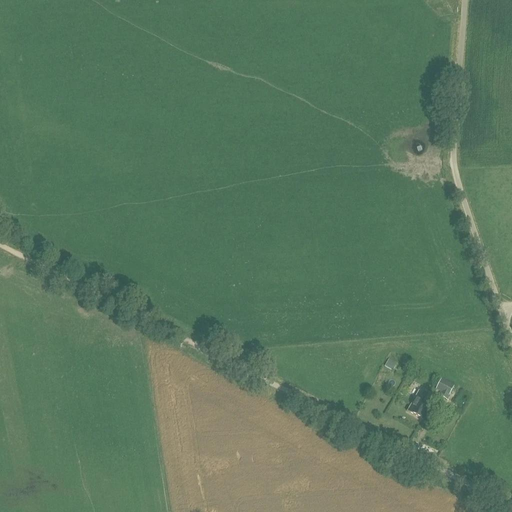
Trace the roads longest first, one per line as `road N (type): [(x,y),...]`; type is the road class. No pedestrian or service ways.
road 1 (track): [(421,459),(0,243)]
road 2 (unclassified): [(499,308),(453,169),(461,0)]
